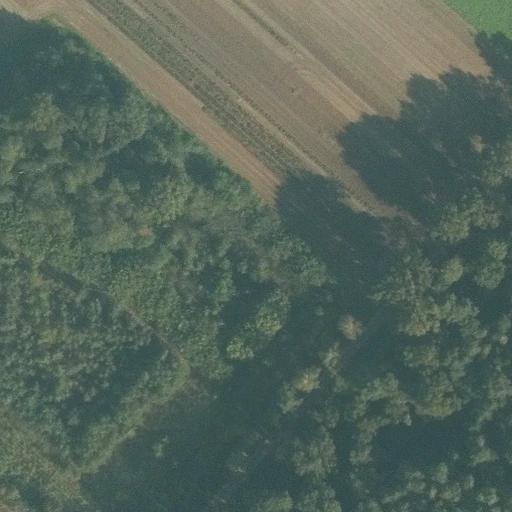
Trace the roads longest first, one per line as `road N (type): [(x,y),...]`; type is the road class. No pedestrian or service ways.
road 1 (track): [(511,168),(209,511)]
road 2 (unknown): [(349,511),(511,328)]
